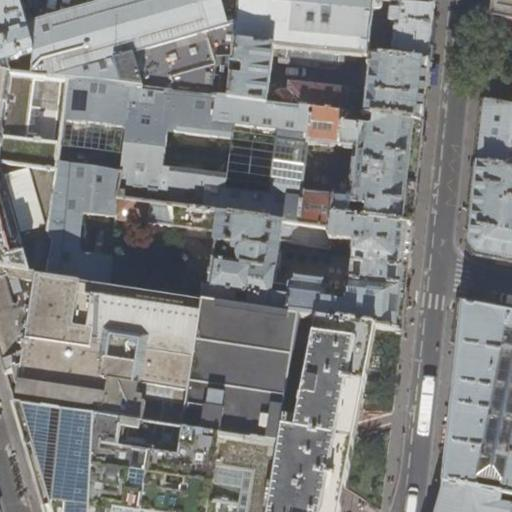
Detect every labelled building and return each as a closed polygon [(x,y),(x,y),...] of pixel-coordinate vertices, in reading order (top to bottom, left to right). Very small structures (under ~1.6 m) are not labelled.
[(19,0),(4,0),(0,1),(0,24),(2,32),(0,32),(0,73),(11,74),(8,64),(18,61),(20,58),(33,55),(34,49),(27,27),(19,0)] [(118,0),(27,27),(34,49),(33,55),(37,60),(35,77),(55,80),(229,26),(226,11),(222,0),(118,0)] [(222,0),(226,11),(238,12),(239,0),(222,0)] [(434,17),(435,0),(239,0),(238,12),(236,27),(235,43),(273,47),(278,47),(345,54),(369,56),(429,62),(434,17)] [(511,0),(493,0),(492,14),(511,18),(511,0)] [(229,26),(55,80),(66,81),(229,100),(235,43),(236,27),(229,26)] [(269,81),(273,47),(235,43),(229,100),(313,111),(422,124),(426,91),(429,62),(369,56),(365,94),(347,93),(347,90),(269,81)] [(344,62),(345,54),(278,47),(276,63),(333,69),(344,62)] [(0,73),(0,163),(56,171),(57,163),(56,163),(61,121),(66,81),(55,80),(35,77),(11,74),(0,73)] [(66,81),(61,121),(122,130),(117,173),(57,163),(56,171),(47,233),(49,238),(53,239),(45,278),(110,287),(112,258),(79,256),(80,248),(79,248),(83,213),(115,218),(116,199),(118,199),(298,225),(302,192),(270,188),(269,199),(224,193),(226,179),(155,170),(160,133),(231,142),(233,128),(277,133),(276,144),(308,148),(313,111),(229,100),(66,81)] [(511,108),(483,103),(480,135),(477,166),(511,172),(511,108)] [(422,124),(313,111),(308,148),(352,154),(347,198),(302,192),(298,225),(330,230),(331,217),(359,220),(361,220),(361,212),(366,209),(365,221),(412,225),(415,189),(422,124)] [(47,233),(56,171),(0,163),(0,270),(45,278),(53,239),(49,238),(47,233)] [(511,172),(477,166),(473,208),(469,246),(476,257),(511,263),(511,172)] [(235,296),(247,298),(246,308),(299,317),(316,319),(376,328),(400,332),(405,291),(412,225),(365,221),(361,220),(359,220),(331,217),(330,230),(298,225),(118,199),(116,199),(115,218),(216,233),(209,303),(233,306),(235,296)] [(110,287),(45,278),(0,270),(0,355),(15,407),(18,407),(18,401),(104,414),(103,420),(182,432),(186,410),(223,416),(220,437),(278,446),(281,427),(299,317),(246,308),(233,306),(209,303),(110,287)] [(511,314),(462,305),(461,317),(458,350),(452,405),(447,450),(444,484),(502,496),(511,497),(511,314)] [(18,407),(15,407),(36,481),(45,511),(339,511),(344,491),(364,386),(376,328),(316,319),(295,430),(281,427),(278,446),(220,437),(182,432),(103,420),(18,407)] [(511,511),(511,507),(500,505),(502,496),(444,484),(443,491),(437,511),(511,511)]
